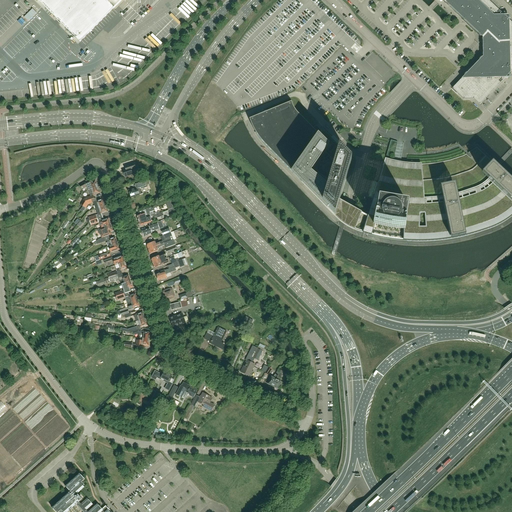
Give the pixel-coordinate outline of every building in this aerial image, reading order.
[(38,0),(80,42),(86,36),(91,31),(122,0),(38,0)] [(485,99),(511,70),(511,23),(487,0),(359,0),(361,1),(360,0),(439,0),(440,1),(441,1),(441,0),(443,0),(482,38),(483,56),(464,76),(452,88),(464,99),(474,99),(480,105),(485,99)] [(292,102),(249,120),(250,122),(251,123),(251,124),(252,126),(253,129),(255,131),(256,133),(257,135),(259,137),(260,139),(262,141),(263,143),(265,145),(267,147),(268,148),(335,217),(337,219),(339,221),(342,222),(344,224),(347,226),(349,227),(352,229),(355,230),(358,231),(360,232),(363,233),(364,232),(364,231),(368,218),(339,201),(351,160),(322,130),(322,131),(316,125),(313,128),(298,113),(296,112),(295,110),(294,109),(294,107),(293,105),(292,104),(292,102)] [(511,181),(477,148),(468,153),(472,157),(470,158),(466,154),(463,156),(450,160),(436,163),(422,164),(407,164),(393,161),(398,142),(391,140),(383,166),(382,169),(368,218),(364,231),(364,232),(363,233),(377,237),(383,238),(390,239),(397,240),(404,241),(410,241),(417,241),(424,241),(439,240),(447,240),(454,238),(462,237),(469,235),(476,233),(484,231),(491,228),(496,226),(499,225),(501,223),(504,222),(506,220),(509,218),(511,217),(511,216),(511,181)] [(131,171),(136,169),(134,164),(124,167),(125,170),(123,171),(124,174),(123,174),(124,176),(125,177),(133,175),(131,171)] [(98,187),(95,181),(92,182),(91,179),(79,185),(82,189),(87,187),(88,190),(98,187)] [(143,194),(141,189),(147,187),(145,180),(134,184),(135,189),(129,191),(131,198),(143,194)] [(100,193),(98,187),(88,190),(90,196),(84,198),(83,200),(85,202),(91,200),(94,199),(93,195),(100,193)] [(95,209),(105,205),(103,199),(97,202),(96,201),(93,202),(94,205),(95,209)] [(88,204),(92,203),(91,200),(85,202),(83,206),(86,208),(88,204)] [(107,212),(105,205),(95,209),(97,212),(98,215),(101,214),(107,212)] [(137,215),(138,221),(160,214),(159,211),(150,214),(149,212),(146,213),(145,210),(138,212),(139,215),(137,215)] [(154,218),(157,218),(163,216),(162,213),(160,214),(138,221),(140,226),(148,223),(147,220),(154,218)] [(92,220),(97,218),(96,215),(86,218),(87,220),(88,225),(92,220)] [(99,223),(97,218),(92,220),(88,225),(90,226),(91,225),(99,223)] [(111,224),(109,218),(103,220),(102,220),(99,221),(101,228),(104,227),(111,224)] [(154,224),(149,226),(150,228),(142,231),(144,236),(152,233),(151,231),(163,228),(162,225),(164,225),(162,221),(157,222),(157,223),(153,224),(154,224)] [(111,235),(110,231),(113,231),(111,224),(104,227),(101,228),(98,229),(97,230),(99,234),(100,235),(101,238),(104,237),(107,236),(111,235)] [(164,244),(164,243),(174,240),(176,239),(173,232),(163,236),(162,236),(160,236),(162,241),(156,244),(155,242),(146,245),(148,250),(164,244)] [(82,241),(79,239),(77,237),(71,243),(73,245),(72,246),(74,248),(82,241)] [(105,241),(104,237),(101,238),(97,239),(96,240),(97,241),(94,243),(92,245),(93,246),(105,241)] [(117,243),(115,237),(106,240),(107,243),(106,243),(108,247),(117,243)] [(174,240),(164,243),(166,248),(175,245),(174,240)] [(120,250),(117,243),(108,247),(109,251),(110,250),(111,253),(120,250)] [(159,251),(158,249),(165,246),(164,244),(148,250),(150,254),(159,251)] [(180,245),(177,246),(166,250),(168,253),(177,250),(176,249),(181,248),(180,245)] [(172,265),(179,261),(178,259),(183,257),(181,252),(169,257),(171,261),(172,265)] [(153,264),(167,258),(165,253),(151,259),(153,264)] [(125,262),(123,256),(114,259),(114,261),(117,260),(119,264),(125,262)] [(62,266),(68,261),(65,257),(59,261),(62,266)] [(169,262),(168,260),(167,258),(153,264),(154,269),(169,262)] [(183,262),(182,260),(179,261),(172,265),(168,266),(170,273),(176,271),(175,268),(180,266),(180,268),(184,266),(183,262)] [(121,270),(127,268),(125,262),(119,264),(115,266),(117,272),(121,271),(121,270)] [(167,278),(166,274),(168,273),(167,270),(161,272),(161,273),(156,275),(158,281),(167,278)] [(121,284),(131,281),(129,275),(119,278),(120,280),(121,284)] [(97,286),(109,283),(107,278),(93,283),(94,285),(96,284),(97,286)] [(131,292),(129,288),(133,287),(131,281),(121,284),(121,285),(123,291),(123,290),(115,293),(116,297),(124,294),(131,292)] [(174,295),(173,291),(169,289),(165,290),(163,294),(165,298),(168,300),(172,298),(174,295)] [(130,296),(125,297),(127,304),(129,303),(131,302),(137,300),(135,294),(130,296)] [(139,306),(137,300),(131,302),(129,303),(127,304),(129,310),(133,309),(133,308),(139,306)] [(182,308),(180,302),(170,305),(171,310),(182,308)] [(145,319),(143,312),(136,315),(134,316),(136,322),(145,319)] [(186,323),(182,313),(169,318),(173,328),(186,323)] [(147,325),(145,319),(136,322),(137,327),(128,330),(122,328),(120,328),(120,331),(128,332),(130,333),(132,332),(139,330),(139,328),(147,325)] [(221,343),(224,336),(226,331),(218,327),(210,344),(225,351),(227,346),(221,343)] [(139,335),(139,338),(142,338),(149,339),(150,333),(143,332),(140,333),(139,330),(132,332),(133,335),(139,334),(139,335)] [(142,338),(139,338),(138,338),(138,340),(136,340),(136,346),(143,347),(143,346),(148,347),(148,345),(149,339),(142,338)] [(246,361),(240,372),(249,376),(255,365),(252,363),(254,359),(252,358),(257,348),(252,346),(245,361),(246,361)] [(257,348),(252,358),(254,359),(258,361),(262,351),(257,348)] [(172,378),(173,377),(164,372),(162,375),(155,371),(151,378),(156,380),(157,378),(167,383),(164,389),(169,391),(175,380),(172,378)] [(272,387),(280,373),(277,372),(275,375),(273,378),(271,377),(267,384),(272,387)] [(272,387),(277,390),(281,382),(279,381),(280,378),(282,374),(280,373),(272,387)] [(193,390),(189,388),(190,387),(183,383),(181,387),(180,386),(176,395),(181,397),(184,391),(187,393),(187,392),(191,394),(190,396),(193,397),(192,399),(196,391),(193,389),(193,390)] [(200,398),(198,403),(204,406),(203,407),(211,412),(215,405),(210,402),(212,399),(209,397),(203,393),(201,396),(200,395),(199,398),(200,398)] [(190,414),(197,402),(193,400),(186,412),(184,417),(187,419),(190,414)] [(109,511),(108,511),(109,510),(106,507),(103,509),(102,510),(101,509),(97,504),(91,510),(89,508),(93,505),(88,499),(87,498),(81,504),(79,502),(79,501),(79,502),(82,499),(78,495),(77,496),(76,495),(85,488),(81,483),(85,480),(80,474),(65,486),(70,492),(52,508),(55,511),(59,511),(61,510),(62,511),(67,511),(77,504),(83,511),(109,511)]
